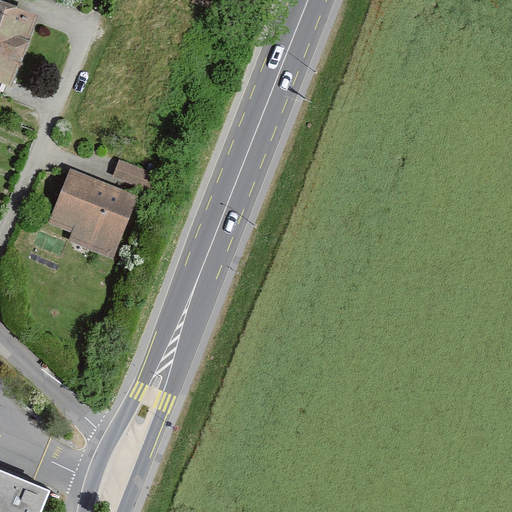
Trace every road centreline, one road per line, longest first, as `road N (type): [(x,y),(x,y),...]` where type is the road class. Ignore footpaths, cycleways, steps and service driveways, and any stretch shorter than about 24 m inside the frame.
road 1 (secondary): [(314,0),(131,457)]
road 2 (residential): [(131,457),(0,335)]
